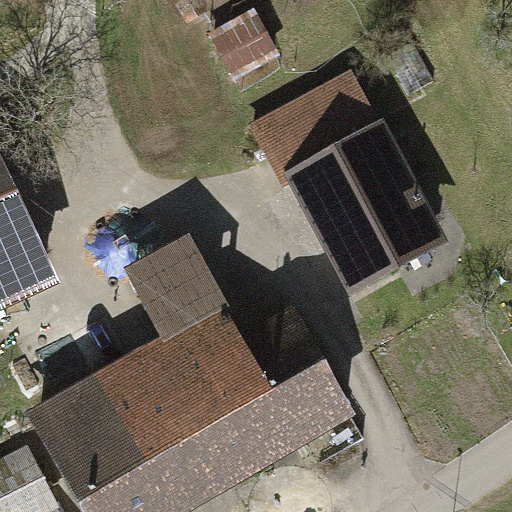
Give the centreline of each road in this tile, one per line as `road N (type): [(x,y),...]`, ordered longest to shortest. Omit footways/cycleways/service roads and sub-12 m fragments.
road 1 (track): [(423,511),(298,272),(192,195),(65,210)]
road 2 (track): [(82,0),(65,210)]
